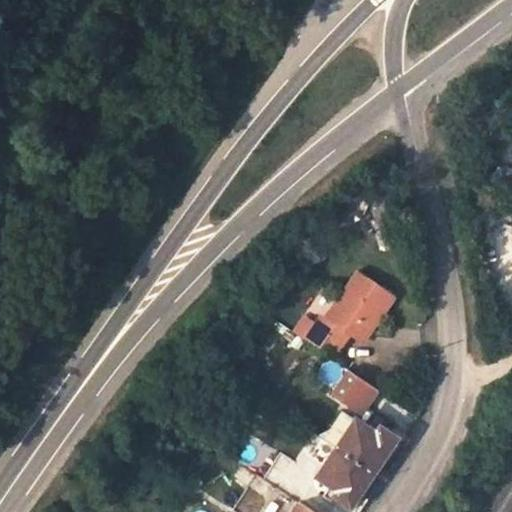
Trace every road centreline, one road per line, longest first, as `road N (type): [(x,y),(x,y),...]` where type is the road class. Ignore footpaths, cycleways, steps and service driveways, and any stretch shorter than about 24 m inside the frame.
road 1 (residential): [(386,511),(449,407),(458,363),(401,89)]
road 2 (secondary): [(381,0),(228,170),(120,340)]
road 3 (secondary): [(120,340),(304,164),(401,89)]
road 4 (secondary): [(0,511),(120,340)]
road 5 (secondary): [(401,89),(511,3)]
